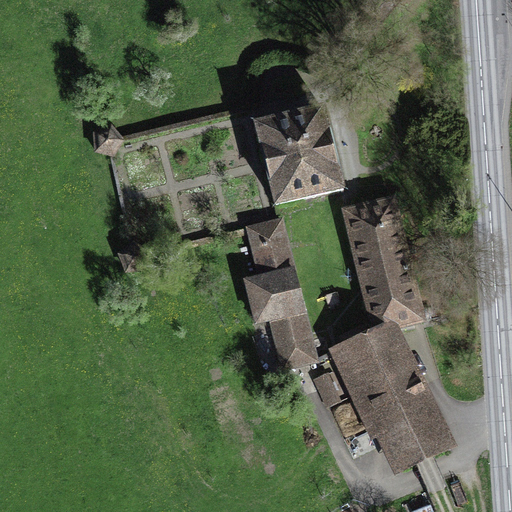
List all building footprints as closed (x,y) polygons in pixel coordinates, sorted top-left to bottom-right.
[(347,191),(326,104),(252,121),(275,208),(347,191)] [(115,158),(124,140),(111,125),(93,134),(95,154),(115,158)] [(398,196),(342,209),(372,332),(397,321),(401,330),(427,323),(398,196)] [(321,364),(282,219),(246,227),(258,276),(243,280),(255,327),(270,324),(283,373),(321,364)] [(329,351),(372,442),(377,439),(395,477),(423,463),(458,448),(401,330),(397,321),(372,332),(329,351)] [(333,372),(313,380),(327,410),(348,401),(333,372)]
